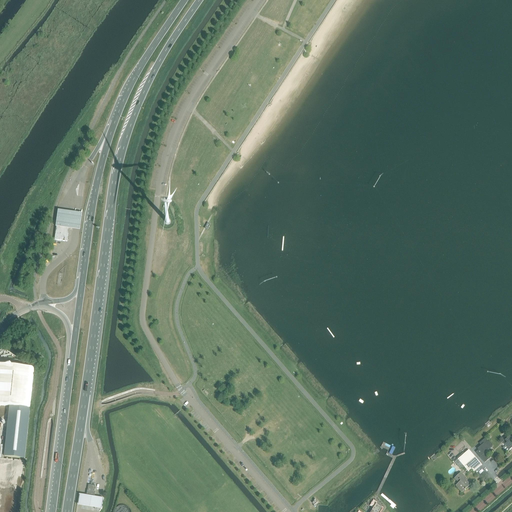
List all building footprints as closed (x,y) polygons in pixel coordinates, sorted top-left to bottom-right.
[(81,214),(57,211),(54,228),(55,228),(69,230),(79,231),(81,214)] [(57,226),(56,226),(56,227),(57,227),(55,240),(67,242),(69,229),(69,228),(57,227),(57,226)] [(209,231),(209,230),(209,229),(206,228),(201,237),(203,238),(204,236),(206,237),(209,231)] [(0,405),(10,406),(30,409),(34,369),(0,364),(0,405)] [(30,409),(10,406),(4,457),(25,459),(30,409)] [(511,438),(509,435),(501,441),(505,445),(509,450),(511,447),(511,443),(510,441),(511,439),(511,438)] [(492,446),(490,444),(487,440),(475,451),(478,454),(485,462),(491,457),(489,455),(491,453),(489,450),(492,446)] [(482,465),(469,450),(458,460),(461,464),(464,466),(469,472),(472,469),(474,472),(482,465)] [(461,463),(458,460),(455,462),(460,468),(463,466),(461,464),(461,463)] [(455,478),(459,483),(456,485),(462,491),(468,486),(465,481),(467,480),(461,473),(455,478)] [(89,485),(87,494),(94,495),(96,486),(89,485)] [(85,495),(78,494),(76,508),(99,511),(101,498),(94,497),(85,495)]
